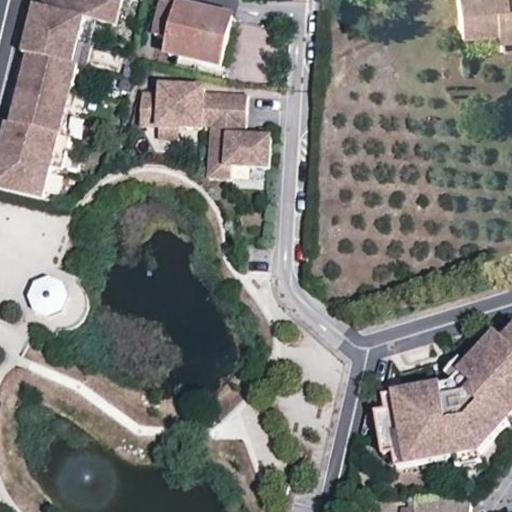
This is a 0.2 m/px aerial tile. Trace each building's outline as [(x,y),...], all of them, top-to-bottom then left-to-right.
[(59,0),(43,0),(41,11),(56,14),(59,0)] [(71,18),(75,0),(59,0),(56,14),(71,18)] [(86,21),(91,0),(75,0),(71,18),(85,21),(86,21)] [(101,25),(107,0),(91,0),(86,21),(101,25)] [(107,0),(101,25),(116,29),(122,0),(107,0)] [(511,0),(457,0),(460,37),(496,35),(497,48),(502,47),(502,50),(511,49),(511,0)] [(170,58),(224,71),(235,22),(164,6),(157,35),(174,39),(170,58)] [(71,18),(56,14),(41,11),(36,10),(30,33),(79,45),(85,21),(71,18)] [(74,69),(79,45),(30,33),(28,45),(25,57),(29,58),(74,69)] [(74,69),(29,58),(24,81),(79,95),(85,71),(74,69)] [(79,95),(24,81),(19,104),(74,117),(79,95)] [(204,113),(247,114),(248,99),(204,96),(204,91),(162,89),(162,98),(143,97),(141,129),(160,130),(180,131),(202,132),(203,128),(204,113)] [(74,117),(19,104),(13,128),(60,139),(68,141),(74,117)] [(247,114),(204,113),(203,128),(212,128),(209,182),(231,182),(232,170),(269,172),(271,141),(256,140),(240,139),(231,139),(231,130),(240,131),(246,130),(247,114)] [(60,139),(13,128),(8,127),(1,159),(52,171),(60,139)] [(180,144),(180,131),(160,130),(160,142),(180,144)] [(240,139),(240,131),(231,130),(231,139),(240,139)] [(65,174),(72,142),(68,141),(60,139),(52,171),(65,174)] [(52,171),(1,159),(0,161),(0,192),(45,203),(52,171)] [(66,286),(52,280),(37,286),(30,301),(37,315),(51,322),(66,316),(72,301),(66,286)] [(511,344),(505,337),(477,366),(464,379),(460,383),(392,392),(394,407),(397,427),(399,450),(401,463),(455,456),(480,453),(510,422),(511,420),(511,344)] [(477,366),(469,358),(456,371),(464,379),(477,366)] [(397,427),(394,407),(383,409),(386,429),(397,427)] [(399,450),(397,427),(386,429),(389,451),(399,450)] [(480,453),(455,456),(456,466),(481,463),(480,453)] [(413,511),(403,511),(402,511),(471,511),(472,504),(417,498),(415,511),(413,511)] [(373,508),(371,505),(369,503),(366,503),(363,503),(361,504),(359,506),(357,509),(357,511),(373,511),(374,511),(373,508)]
